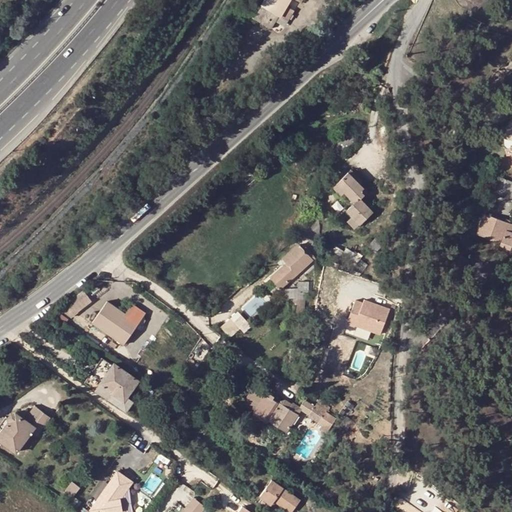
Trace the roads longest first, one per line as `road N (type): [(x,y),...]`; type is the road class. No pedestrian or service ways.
road 1 (unclassified): [(423,0),(394,71),(410,195),(396,448),(381,511)]
road 2 (secondary): [(105,249),(385,0)]
road 3 (residential): [(3,327),(183,459),(184,483)]
road 4 (residential): [(105,249),(277,382)]
road 5 (secondary): [(3,327),(105,249)]
